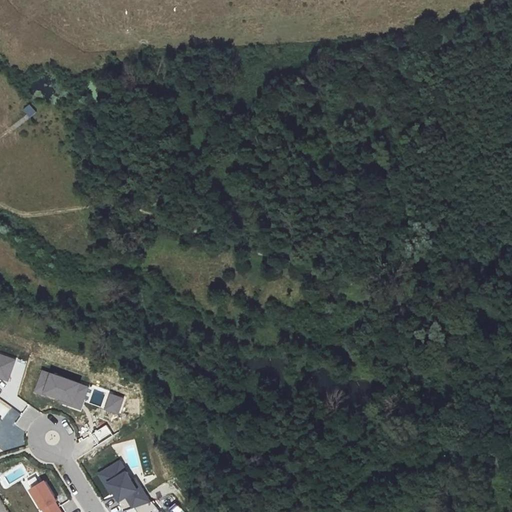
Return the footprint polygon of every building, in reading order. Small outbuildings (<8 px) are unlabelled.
[(0,373),(4,375),(11,355),(0,350),(0,373)] [(54,370),(53,372),(44,369),(37,387),(47,390),(48,388),(67,395),(74,397),(80,379),(54,370)] [(74,397),(67,395),(65,400),(79,405),(88,382),(80,379),(74,397)] [(116,408),(121,394),(109,390),(104,404),(116,408)] [(100,446),(114,437),(105,424),(91,433),(100,446)] [(145,497),(136,483),(132,485),(127,476),(115,457),(99,467),(94,470),(101,481),(106,477),(112,486),(117,495),(123,491),(131,502),(132,502),(138,511),(162,511),(161,509),(147,496),(145,497)] [(29,484),(35,480),(31,473),(25,477),(29,484)] [(132,485),(136,483),(130,474),(127,476),(132,485)] [(61,511),(52,496),(54,495),(42,475),(35,480),(29,484),(28,484),(45,511),(61,511)] [(106,477),(101,481),(106,489),(112,486),(106,477)]
